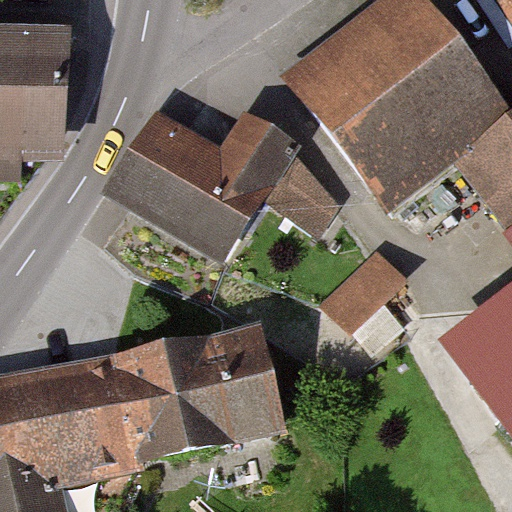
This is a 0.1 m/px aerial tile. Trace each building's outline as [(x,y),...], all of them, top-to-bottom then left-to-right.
[(511,96),(433,0),(403,0),(304,80),(402,201),(511,112),(511,96)] [(0,172),(44,175),(53,58),(0,54),(0,172)] [(234,144),(168,104),(117,187),(243,263),(286,193),(312,151),(317,142),(258,106),(234,144)] [(511,126),(466,162),(511,220),(511,126)] [(351,203),(312,151),(286,193),(315,229),(351,203)] [(326,306),(361,344),(418,291),(382,253),(326,306)] [(278,314),(0,371),(0,471),(4,492),(76,478),(302,431),(278,314)] [(82,511),(76,478),(4,492),(0,493),(0,511),(82,511)]
